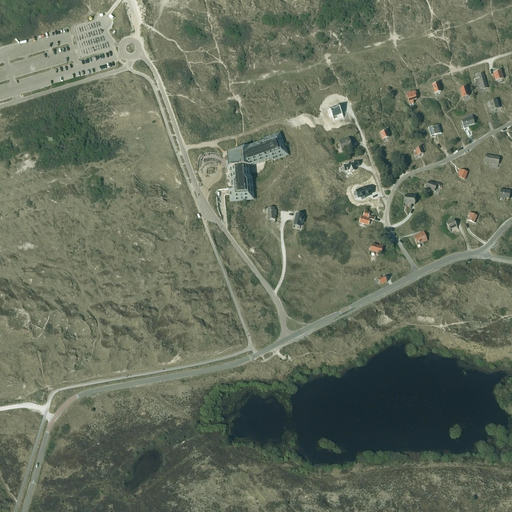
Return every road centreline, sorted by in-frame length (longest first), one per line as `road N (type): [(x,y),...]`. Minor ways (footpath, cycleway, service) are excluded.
road 1 (unclassified): [(288,339),(280,308),(201,199),(157,77),(138,53)]
road 2 (tertiary): [(53,419),(83,394),(222,367),(288,339)]
road 3 (track): [(180,146),(287,123),(297,153),(286,171)]
road 4 (residential): [(389,200),(400,180),(511,123)]
road 5 (unclassified): [(0,106),(127,67),(132,58)]
road 6 (unclassified): [(288,339),(416,275)]
